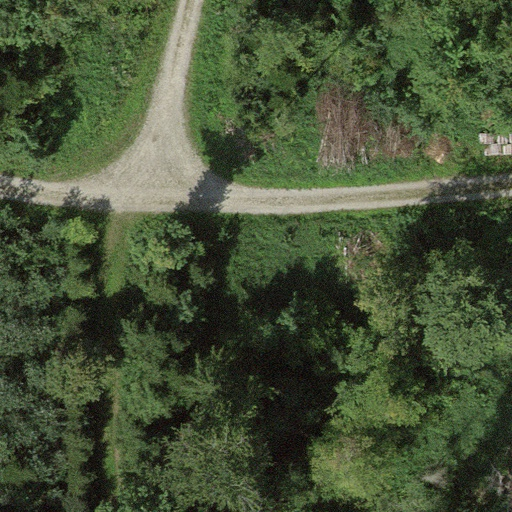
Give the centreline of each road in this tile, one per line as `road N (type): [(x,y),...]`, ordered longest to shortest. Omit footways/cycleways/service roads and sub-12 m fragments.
road 1 (track): [(0,219),(34,239),(156,236),(511,186)]
road 2 (track): [(179,0),(156,236)]
